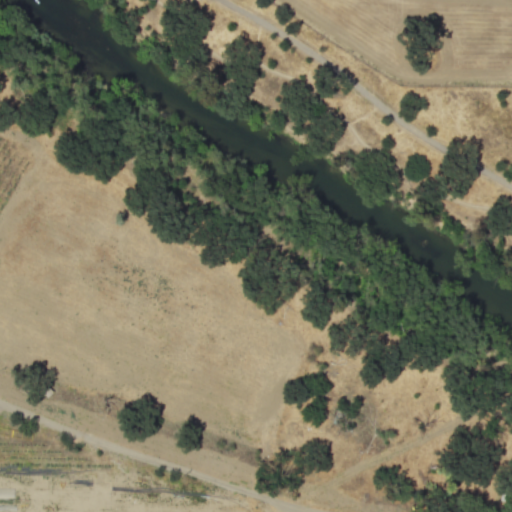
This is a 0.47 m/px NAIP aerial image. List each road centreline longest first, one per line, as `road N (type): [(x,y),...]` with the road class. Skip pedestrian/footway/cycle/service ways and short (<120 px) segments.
road 1 (track): [(511,186),(221,0)]
road 2 (track): [(0,404),(288,511)]
